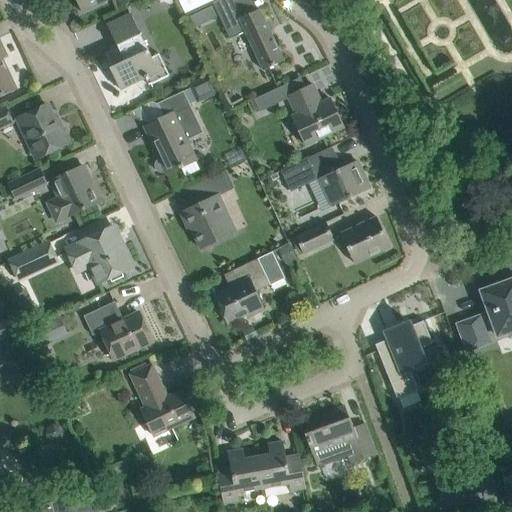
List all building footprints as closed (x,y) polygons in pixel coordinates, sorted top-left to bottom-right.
[(75,0),(82,13),(108,0),(75,0)] [(219,0),(212,4),(228,39),(244,31),(263,71),(265,70),(283,61),(259,9),(247,15),(240,0),(219,0)] [(125,17),(107,25),(119,50),(114,52),(111,61),(113,66),(110,68),(120,90),(145,78),(148,85),(151,84),(152,86),(159,82),(169,78),(158,54),(151,57),(130,14),(125,17)] [(0,96),(15,90),(1,58),(5,56),(0,44),(0,96)] [(209,74),(189,84),(198,103),(218,93),(209,74)] [(296,80),(254,99),(259,112),(289,99),(296,115),(292,117),(305,146),(325,136),(344,128),(330,99),(321,103),(313,85),(300,91),(296,80)] [(164,117),(144,127),(158,159),(155,162),(155,167),(157,171),(161,173),(165,172),(166,174),(195,161),(185,141),(202,133),(183,92),(157,104),(164,117)] [(29,113),(16,119),(35,159),(51,152),(69,143),(60,125),(57,127),(47,105),(29,113)] [(5,109),(0,111),(0,128),(12,123),(5,109)] [(332,147),(281,171),(291,193),(321,179),(334,206),(370,189),(356,161),(342,168),(332,147)] [(56,196),(45,201),(55,222),(66,218),(82,210),(100,202),(90,180),(87,181),(80,167),(62,176),(50,182),(56,196)] [(38,170),(8,185),(15,199),(45,185),(38,170)] [(209,199),(180,213),(188,230),(191,228),(201,249),(219,240),(235,233),(218,196),(234,189),(225,171),(209,179),(201,182),(209,199)] [(376,217),(340,234),(354,264),(390,247),(376,217)] [(325,223),(294,238),(302,255),(333,240),(325,223)] [(93,236),(65,249),(77,273),(89,268),(96,284),(115,275),(133,267),(122,244),(120,246),(111,228),(93,236)] [(47,244),(9,262),(17,280),(55,262),(47,244)] [(239,284),(215,296),(228,323),(262,307),(255,292),(270,285),(258,259),(232,271),(239,284)] [(485,316),(455,328),(468,359),(491,350),(486,337),(511,326),(511,279),(479,292),(484,305),(481,306),(485,316)] [(104,307),(83,316),(93,336),(101,332),(114,360),(134,350),(152,342),(139,313),(117,323),(114,318),(121,315),(115,302),(104,307)] [(52,318),(27,329),(36,348),(66,334),(57,315),(52,318)] [(5,320),(0,322),(0,348),(19,341),(9,319),(7,319),(5,320)] [(404,352),(382,360),(395,394),(430,381),(425,368),(445,360),(437,339),(430,341),(422,322),(411,326),(410,324),(397,329),(402,342),(400,343),(404,352)] [(0,379),(9,376),(0,356),(0,379)] [(134,373),(130,375),(145,408),(140,410),(153,437),(176,426),(194,418),(182,390),(167,397),(152,365),(134,373)] [(345,406),(304,421),(309,433),(305,434),(318,468),(348,457),(351,464),(365,459),(376,455),(365,424),(353,428),(350,418),(349,418),(345,406)] [(46,427),(45,434),(50,440),(57,441),(62,437),(63,430),(59,424),(52,423),(46,427)] [(270,455),(257,457),(263,488),(290,483),(291,491),(306,488),(302,468),(300,460),(287,463),(283,442),(268,445),(270,455)] [(232,473),(218,476),(224,504),(238,501),(236,493),(263,488),(257,457),(245,459),(243,449),(228,452),(232,473)] [(97,511),(110,509),(105,488),(87,492),(92,511),(97,511)] [(78,511),(74,495),(51,500),(52,503),(54,511),(78,511)] [(54,511),(52,503),(40,506),(41,511),(54,511)]
